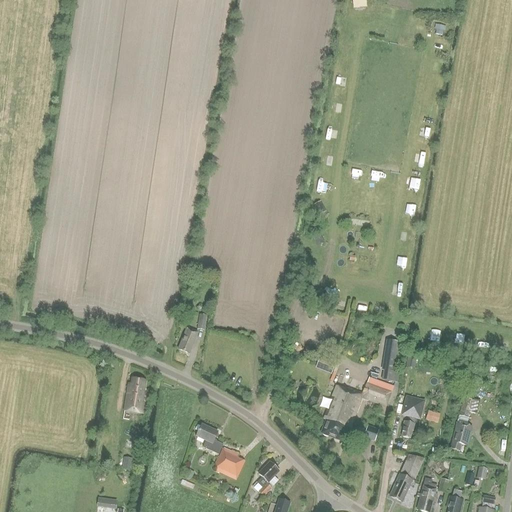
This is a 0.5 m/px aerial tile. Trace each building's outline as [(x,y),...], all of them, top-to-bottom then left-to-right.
[(351,0),(353,10),(367,7),(365,0),(351,0)] [(319,216),(326,212),(321,202),(313,206),(319,216)] [(324,243),(320,235),(313,239),(318,247),(324,243)] [(301,262),(306,271),(314,268),(308,258),(301,262)] [(204,332),(207,318),(201,316),(198,330),(204,332)] [(195,339),(197,334),(187,330),(184,337),(187,337),(181,351),(189,355),(195,340),(195,339)] [(395,372),(399,342),(386,341),(382,371),(383,371),(382,381),(397,383),(399,373),(395,372)] [(406,367),(414,368),(416,356),(408,355),(406,367)] [(332,375),(336,364),(320,358),(316,369),(332,375)] [(368,401),(386,407),(390,408),(391,406),(393,407),(397,394),(398,389),(372,379),(370,385),(367,384),(363,396),(345,390),(344,391),(336,388),(324,422),(325,422),(321,434),(343,442),(347,430),(351,431),(363,399),(368,401)] [(143,415),(146,394),(144,394),(146,382),(132,380),(131,385),(129,385),(125,412),(143,415)] [(464,398),(459,417),(468,419),(470,413),(476,415),(479,402),(464,398)] [(409,417),(407,423),(403,422),(402,429),(403,429),(401,436),(410,439),(412,432),(416,419),(419,420),(423,403),(407,399),(402,416),(409,417)] [(439,416),(428,413),(426,421),(438,424),(439,416)] [(217,441),(215,440),(219,433),(202,426),(197,438),(207,442),(204,449),(219,455),(224,445),(216,442),(217,441)] [(374,428),(368,426),(363,438),(369,440),(374,428)] [(466,446),(471,430),(456,426),(456,427),(450,448),(459,451),(461,444),(466,446)] [(237,481),(245,463),(240,460),(241,456),(224,449),(215,469),(218,470),(217,472),(237,481)] [(414,481),(424,460),(409,455),(400,475),(395,485),(393,485),(392,489),(393,489),(390,495),(402,501),(412,481),(414,481)] [(123,468),(129,469),(131,459),(125,458),(123,468)] [(268,484),(280,472),(271,463),(259,474),(264,478),(258,483),(263,489),(259,493),(264,498),(273,490),(268,484)] [(485,481),(488,469),(479,467),(477,479),(485,481)] [(189,470),(185,478),(190,480),(194,473),(189,470)] [(468,473),(466,481),(473,482),(475,475),(468,473)] [(445,494),(449,482),(448,482),(449,477),(443,475),(442,479),(441,479),(438,492),(445,494)] [(435,503),(437,495),(436,494),(437,490),(436,489),(437,486),(431,484),(432,481),(425,479),(421,495),(420,498),(417,510),(425,511),(430,511),(433,503),(435,503)] [(459,511),(463,501),(460,500),(462,492),(454,490),(452,498),(449,497),(446,506),(449,507),(447,511),(459,511)] [(492,511),(493,511),(490,510),(491,505),(493,505),(494,499),(482,496),(481,503),(482,503),(481,509),(478,508),(477,511),(492,511)] [(99,498),(97,507),(116,509),(117,500),(99,498)] [(287,511),(291,503),(284,501),(279,500),(275,511),(287,511)]
